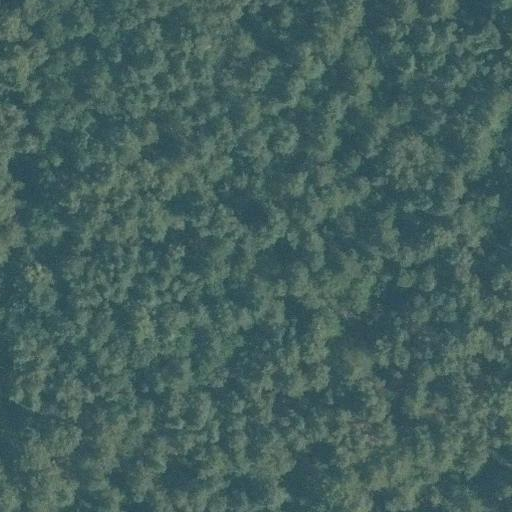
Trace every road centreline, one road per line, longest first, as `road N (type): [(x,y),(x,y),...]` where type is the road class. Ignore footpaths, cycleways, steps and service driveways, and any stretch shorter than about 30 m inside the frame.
road 1 (track): [(42,0),(0,357)]
road 2 (track): [(433,511),(433,474),(345,511)]
